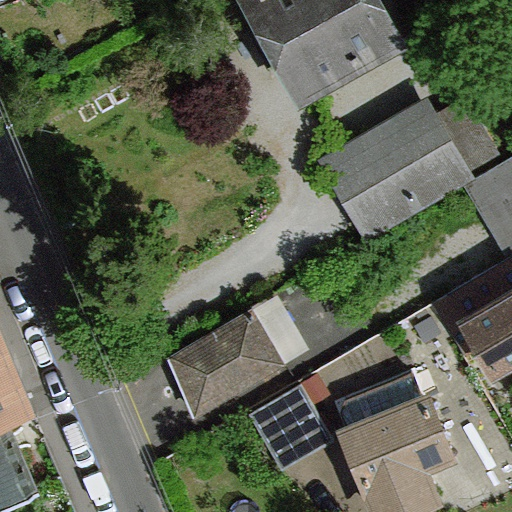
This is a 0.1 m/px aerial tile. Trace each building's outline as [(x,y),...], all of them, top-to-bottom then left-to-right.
[(372,0),(270,0),(314,77),(391,33),(372,0)] [(468,96),(436,114),(468,168),(499,149),(468,96)] [(432,107),(338,162),(373,224),(468,168),(436,114),(432,107)] [(511,251),(511,156),(471,182),(511,252),(511,251)] [(451,326),(469,315),(511,289),(511,258),(437,301),(451,326)] [(327,266),(282,291),(292,309),(337,282),(327,266)] [(511,289),(469,315),(496,364),(511,354),(511,289)] [(282,291),(255,307),(285,361),(313,344),(292,309),(282,291)] [(255,307),(173,354),(199,411),(285,361),(255,307)] [(0,412),(30,399),(0,327),(0,412)] [(303,382),(251,412),(281,464),(334,434),(303,382)] [(429,397),(350,430),(382,511),(389,511),(434,493),(422,462),(450,450),(429,397)] [(5,418),(0,420),(0,500),(5,498),(35,486),(5,418)]
